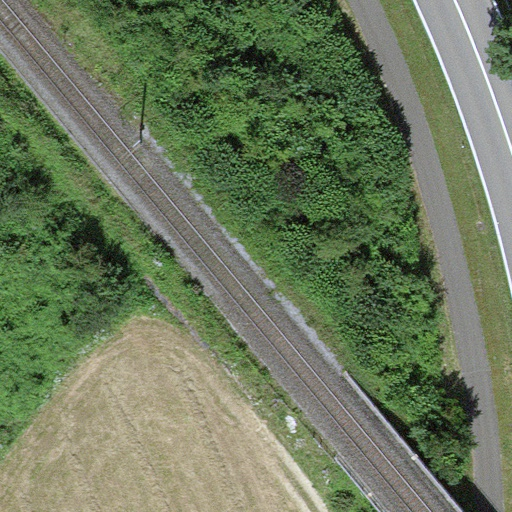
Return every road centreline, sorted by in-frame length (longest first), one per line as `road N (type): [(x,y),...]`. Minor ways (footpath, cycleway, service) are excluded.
road 1 (track): [(53,427),(115,360),(147,354),(188,361),(237,409),(315,511)]
road 2 (primary): [(511,146),(455,0)]
